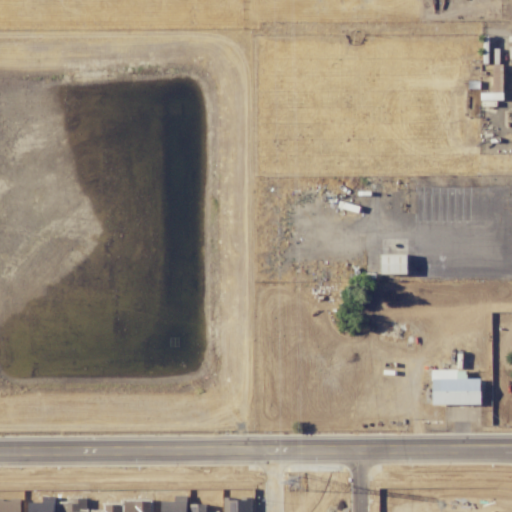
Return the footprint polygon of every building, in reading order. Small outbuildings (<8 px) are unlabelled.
[(406,254),(380,255),(381,275),(407,274),(406,254)] [(480,404),(480,379),(466,379),(466,370),(431,370),(432,405),(480,404)] [(0,511),(21,511),(21,499),(0,498),(0,511)] [(224,511),(252,511),(252,498),(224,498),(224,511)] [(162,511),(187,511),(187,502),(162,501),(162,511)] [(189,511),(207,511),(207,503),(190,503),(189,511)]
